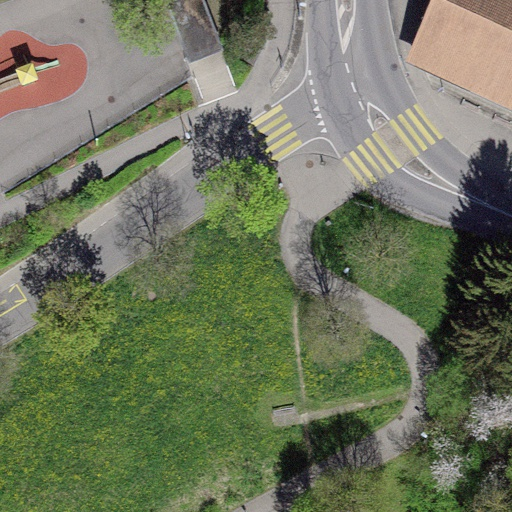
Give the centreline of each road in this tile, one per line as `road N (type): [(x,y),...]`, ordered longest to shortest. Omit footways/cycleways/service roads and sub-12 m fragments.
road 1 (residential): [(355,87),(272,132),(0,314)]
road 2 (tertiary): [(355,87),(419,169),(511,215)]
